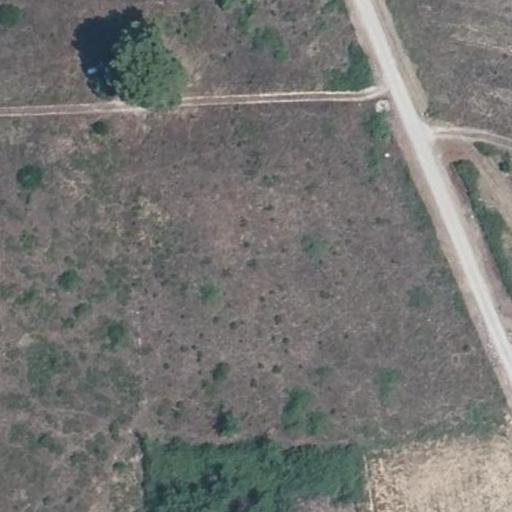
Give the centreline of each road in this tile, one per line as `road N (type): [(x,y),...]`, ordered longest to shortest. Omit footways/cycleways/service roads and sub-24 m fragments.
road 1 (track): [(389,75),(376,88),(0,108)]
road 2 (track): [(511,359),(360,0)]
